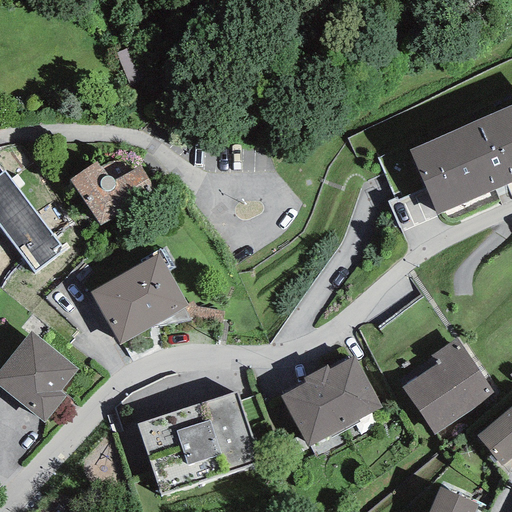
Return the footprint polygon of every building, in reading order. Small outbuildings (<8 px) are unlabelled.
[(511,181),(511,105),(409,150),(437,214),(511,181)] [(96,162),(69,180),(99,226),(157,195),(139,167),(113,181),(96,162)] [(5,170),(0,173),(0,228),(33,273),(64,251),(5,170)] [(157,254),(89,291),(119,345),(186,307),(157,254)] [(77,369),(30,330),(0,366),(0,387),(44,423),(66,396),(59,391),(77,369)] [(457,339),(431,357),(436,365),(402,388),(434,436),(495,396),(457,339)] [(305,383),(280,397),(308,448),(383,407),(355,357),(330,370),(327,365),(303,378),(305,383)] [(237,390),(136,425),(160,496),(261,462),(237,390)] [(511,406),(476,436),(501,466),(511,456),(511,406)] [(474,511),(478,505),(439,488),(428,511),(474,511)]
